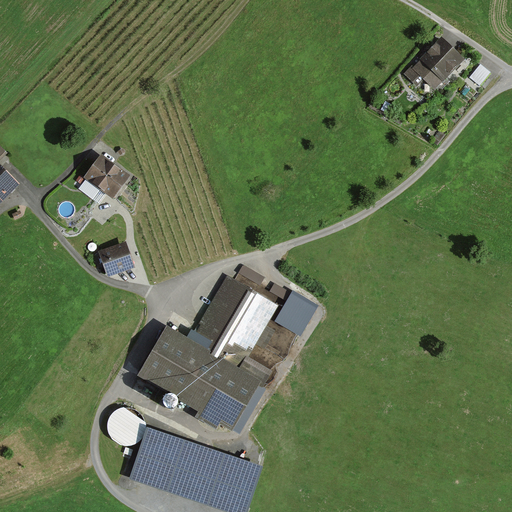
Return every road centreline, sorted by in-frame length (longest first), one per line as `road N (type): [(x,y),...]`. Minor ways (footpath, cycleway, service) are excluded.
road 1 (unclassified): [(144,511),(103,479),(93,440),(104,402),(173,292),(218,264),(312,237),(375,207),(511,82)]
road 2 (track): [(92,144),(247,0)]
